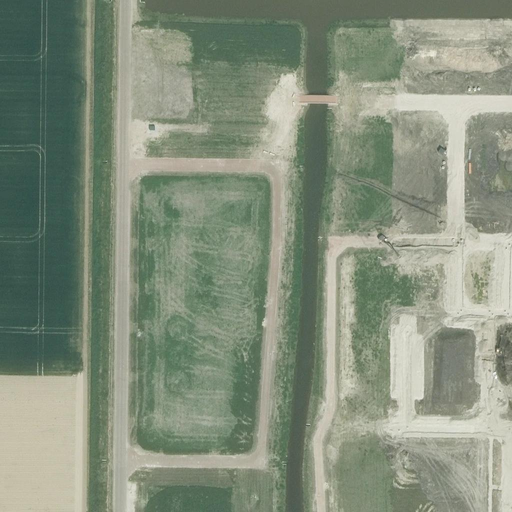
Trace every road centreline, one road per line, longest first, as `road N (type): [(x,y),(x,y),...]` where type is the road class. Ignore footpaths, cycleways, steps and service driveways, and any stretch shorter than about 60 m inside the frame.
road 1 (residential): [(123,165),(275,166),(276,177),(258,461),(120,461)]
road 2 (residential): [(323,434),(331,243),(457,244)]
road 3 (residential): [(120,461),(123,165)]
road 4 (residential): [(510,432),(491,420),(493,317),(457,315),(457,244)]
road 5 (residential): [(323,434),(510,432)]
road 6 (residential): [(123,165),(125,0)]
road 7 (residential): [(457,244),(457,102)]
